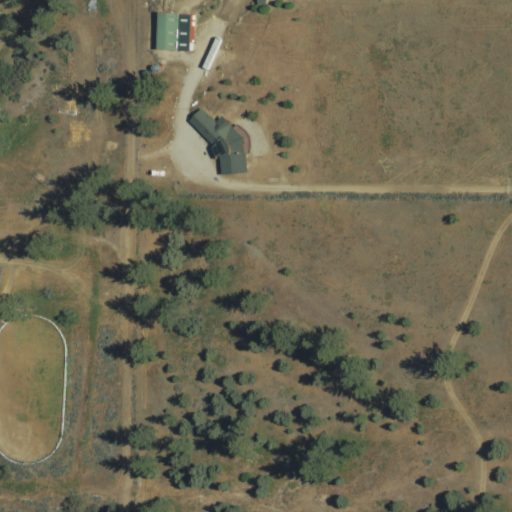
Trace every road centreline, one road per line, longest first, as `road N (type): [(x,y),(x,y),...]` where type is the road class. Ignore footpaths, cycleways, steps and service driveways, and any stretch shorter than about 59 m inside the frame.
road 1 (track): [(124,511),(131,70),(111,0)]
road 2 (track): [(0,240),(99,240),(125,265)]
